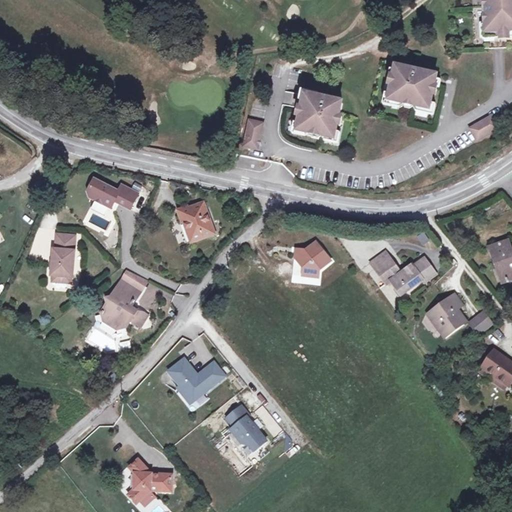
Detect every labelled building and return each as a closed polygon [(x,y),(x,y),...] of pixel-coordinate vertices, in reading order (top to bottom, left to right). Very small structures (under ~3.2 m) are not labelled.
[(487,32),(511,31),(511,0),(485,0),(486,0),(482,4),(486,7),(487,16),(483,19),(487,22),(487,32)] [(387,100),(428,109),(431,94),(434,95),(436,86),(433,86),(436,75),(394,66),(392,77),(390,76),(388,85),(390,86),(387,100)] [(299,116),(296,129),(334,138),(337,125),(339,125),(341,116),(339,116),(342,103),(326,99),(326,102),(318,100),(319,98),(304,95),(301,107),(299,107),(297,116),(299,116)] [(475,140),(498,127),(492,115),(469,128),(475,140)] [(262,122),(249,119),(244,145),(256,148),(262,122)] [(119,182),(118,187),(92,176),(84,197),(111,208),(113,202),(131,210),(139,191),(119,182)] [(194,242),(217,234),(206,203),(192,209),(191,206),(181,210),(185,222),(187,222),(194,242)] [(74,276),(78,235),(59,233),(57,248),(55,248),(53,274),(54,274),(74,276)] [(315,238),(291,256),(309,280),(333,262),(315,238)] [(511,245),(510,239),(491,247),(505,281),(511,278),(511,245)] [(380,267),(395,257),(391,251),(376,261),(380,267)] [(417,264),(406,272),(395,257),(380,267),(391,283),(395,280),(405,295),(427,279),(428,282),(440,274),(430,259),(419,267),(417,264)] [(144,277),(129,269),(113,294),(106,296),(108,304),(102,313),(105,327),(117,324),(122,327),(128,326),(132,320),(141,326),(149,313),(139,306),(136,311),(131,308),(134,303),(142,289),(138,287),(144,277)] [(149,279),(144,277),(138,287),(142,289),(149,279)] [(467,305),(459,294),(432,314),(449,337),(468,323),(462,315),(461,316),(458,312),(463,308),(467,305)] [(472,320),(463,308),(458,312),(461,316),(462,315),(468,323),(472,320)] [(497,322),(489,312),(475,323),(483,333),(497,322)] [(511,359),(499,350),(488,366),(511,383),(511,359)] [(202,375),(200,373),(188,358),(173,371),(184,386),(187,384),(199,399),(223,379),(212,366),(202,375)] [(221,359),(212,366),(223,379),(232,372),(221,359)] [(199,399),(187,384),(184,386),(182,388),(194,403),(199,399)] [(264,405),(256,411),(274,438),(283,432),(264,405)] [(254,423),(250,417),(252,415),(244,406),(229,418),(237,427),(233,430),(244,443),(251,445),(256,451),(269,441),(260,431),(260,430),(254,423)] [(254,423),(260,430),(265,427),(259,419),(254,423)] [(278,442),(281,450),(292,446),(289,438),(278,442)] [(153,473),(141,459),(132,467),(137,473),(136,489),(130,494),(138,502),(153,489),(173,490),(173,474),(153,473)]
